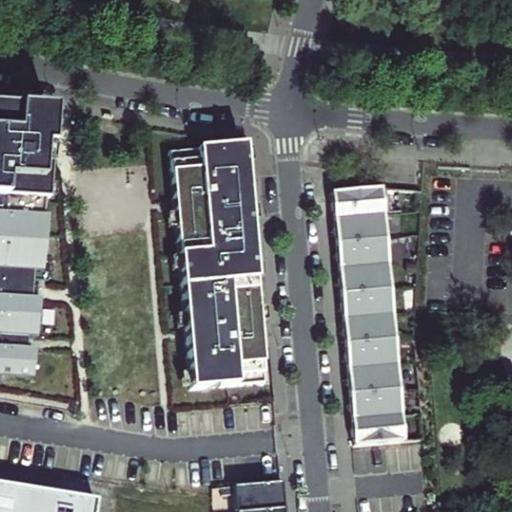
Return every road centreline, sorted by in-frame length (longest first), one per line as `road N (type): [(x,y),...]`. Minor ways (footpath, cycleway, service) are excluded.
road 1 (residential): [(286,111),(318,511)]
road 2 (residential): [(286,111),(0,59)]
road 3 (residential): [(511,129),(286,111)]
